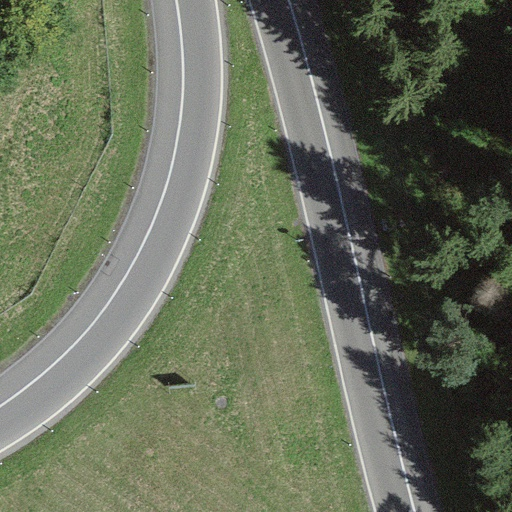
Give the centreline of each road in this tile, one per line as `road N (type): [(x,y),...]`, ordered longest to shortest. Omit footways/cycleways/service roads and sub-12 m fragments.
road 1 (motorway): [(402,511),(273,0)]
road 2 (motorway): [(193,0),(197,105),(176,212),(113,326),(58,383),(0,425)]
